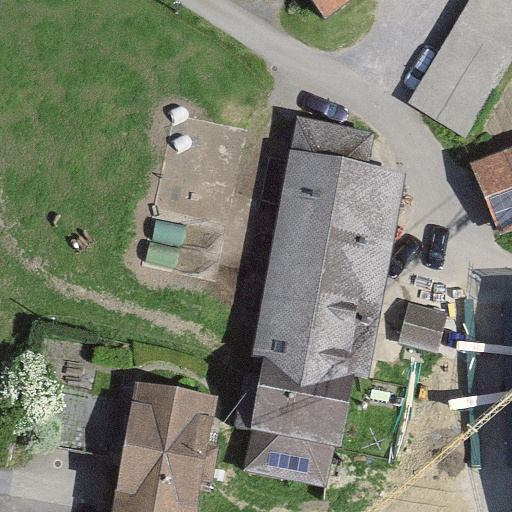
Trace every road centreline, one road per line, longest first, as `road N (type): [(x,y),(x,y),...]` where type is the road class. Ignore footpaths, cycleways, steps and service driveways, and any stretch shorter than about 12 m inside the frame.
road 1 (track): [(511,277),(460,241),(451,198),(361,84)]
road 2 (unclassified): [(361,84),(202,0)]
